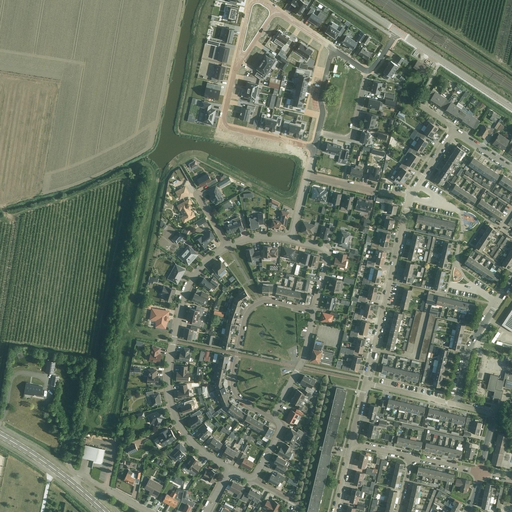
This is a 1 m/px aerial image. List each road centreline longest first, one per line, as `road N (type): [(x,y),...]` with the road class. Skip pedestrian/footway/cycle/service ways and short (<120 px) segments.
road 1 (residential): [(228,246),(190,281),(166,382),(176,423),(228,469)]
road 2 (residential): [(275,417),(233,389),(245,314),(263,301),(314,312)]
road 3 (residential): [(365,382),(410,197)]
road 4 (residential): [(234,69),(222,125),(314,148)]
road 5 (tertiary): [(511,107),(397,32)]
road 6 (primary): [(104,511),(0,435)]
